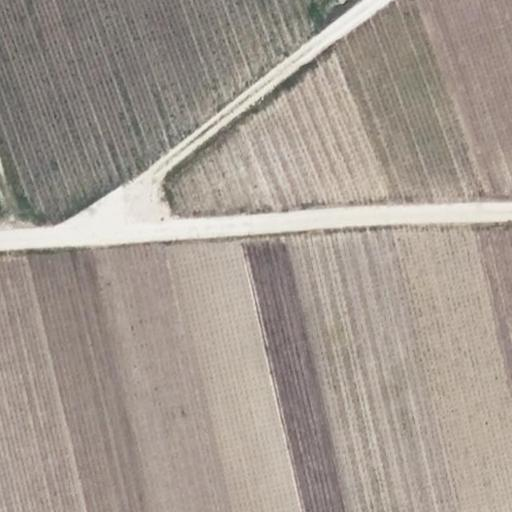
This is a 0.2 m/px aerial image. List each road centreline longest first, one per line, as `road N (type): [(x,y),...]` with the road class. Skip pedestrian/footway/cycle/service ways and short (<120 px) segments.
road 1 (unclassified): [(0,242),(511,213)]
road 2 (track): [(102,236),(136,179),(384,0)]
